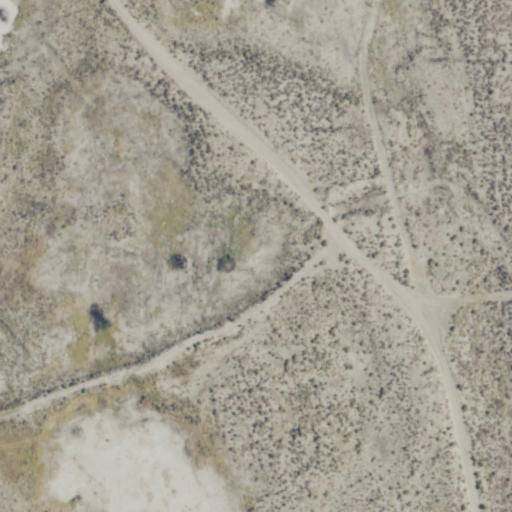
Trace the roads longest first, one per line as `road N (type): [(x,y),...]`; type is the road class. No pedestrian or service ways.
road 1 (track): [(479,511),(452,384),(423,313),(362,68),(373,0)]
road 2 (track): [(423,313),(375,274),(114,0)]
